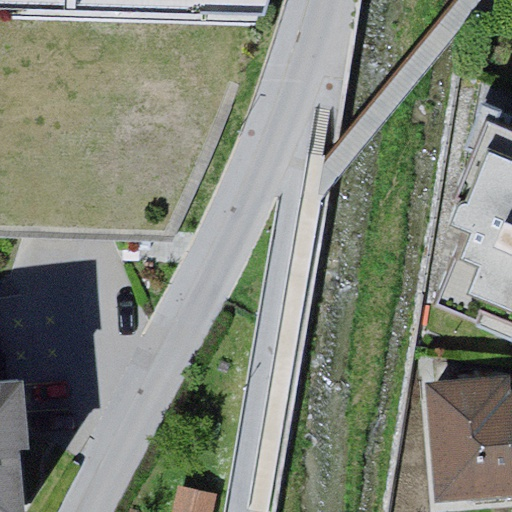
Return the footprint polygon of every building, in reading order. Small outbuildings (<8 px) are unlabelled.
[(0,0),(0,1),(276,12),(276,0),(0,0)] [(511,138),(489,130),(441,266),(511,290),(511,138)] [(511,378),(435,384),(444,503),(511,497),(511,378)] [(0,391),(0,511),(27,511),(17,390),(0,391)] [(211,511),(215,493),(176,486),(171,511),(211,511)]
